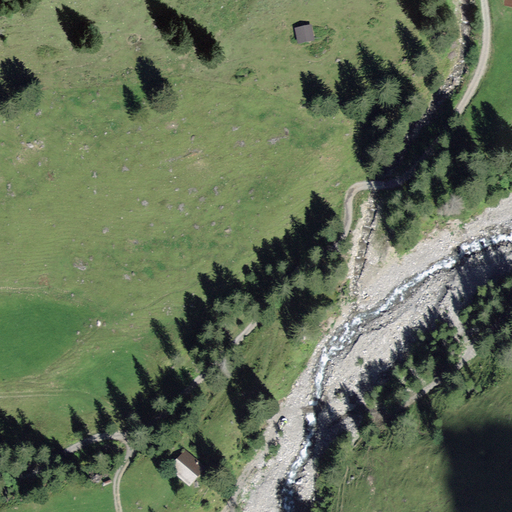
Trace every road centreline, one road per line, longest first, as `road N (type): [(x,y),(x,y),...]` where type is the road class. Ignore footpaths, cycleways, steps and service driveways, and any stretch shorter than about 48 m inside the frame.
road 1 (track): [(125,435),(149,427),(294,277),(342,239),(353,190),(398,178),(418,163),(484,70),(484,0)]
road 2 (track): [(511,308),(475,332),(469,358),(388,415),(335,405),(285,414),(224,511)]
road 3 (track): [(0,395),(93,398),(118,409),(125,435)]
road 4 (track): [(125,435),(81,445),(31,479),(0,486)]
